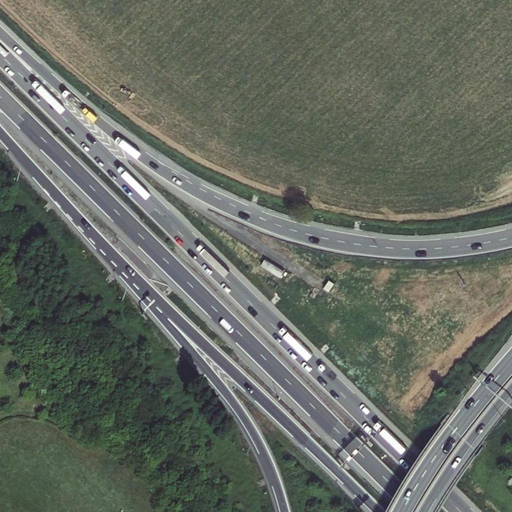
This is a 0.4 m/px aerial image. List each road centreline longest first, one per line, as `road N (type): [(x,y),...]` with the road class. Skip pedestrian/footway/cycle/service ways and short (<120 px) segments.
road 1 (motorway): [(459,511),(0,54)]
road 2 (motorway): [(0,98),(416,511)]
road 3 (trunk): [(511,236),(390,248),(327,240),(253,216),(139,153),(0,35)]
road 4 (motorway): [(84,224),(377,511)]
road 5 (trunk): [(84,224),(242,414),(284,511)]
road 6 (trunk): [(511,361),(438,454),(404,511)]
road 7 (trunk): [(424,511),(511,387)]
road 8 (motorway): [(0,131),(84,224)]
